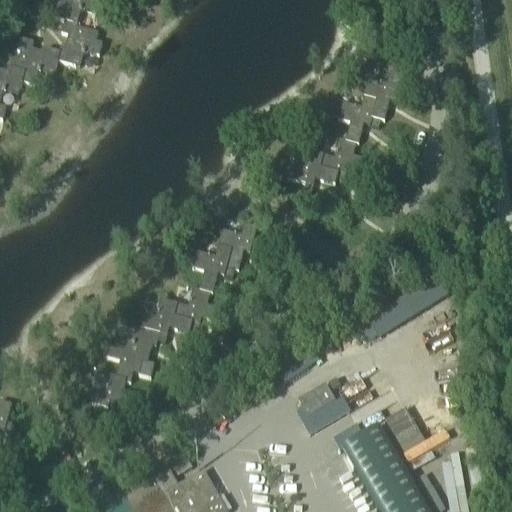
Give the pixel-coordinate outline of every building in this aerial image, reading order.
[(0,124),(3,125),(5,113),(0,111),(0,106),(2,97),(18,101),(21,89),(33,92),(37,76),(53,79),(56,66),(79,72),(83,57),(93,59),(98,36),(76,31),(80,14),(96,18),(99,4),(92,2),(92,0),(63,0),(62,5),(57,4),(53,23),(63,25),(60,38),(67,39),(63,57),(44,53),(43,56),(31,54),(33,46),(19,43),(16,57),(18,57),(17,65),(11,64),(8,77),(0,75),(0,124)] [(288,172),(284,186),(305,191),(302,200),(311,202),(314,188),(334,192),(335,189),(343,191),(347,176),(367,180),(370,168),(352,163),(355,152),(358,152),(363,132),(378,136),(380,129),(384,130),(389,109),(404,113),(405,105),(397,104),(402,84),(389,81),(386,93),(367,88),(361,116),(341,111),(337,127),(349,130),(344,148),(338,147),(334,165),(305,158),(301,175),(288,172)] [(91,395),(88,408),(107,413),(105,423),(113,425),(117,409),(137,414),(140,401),(122,396),(124,388),(129,389),(132,377),(138,379),(141,367),(146,368),(151,351),(155,352),(157,347),(165,349),(168,334),(188,339),(189,334),(197,336),(200,323),(219,328),(222,314),(206,310),(209,299),(211,299),(216,280),(235,285),(242,257),(257,261),(259,252),(251,250),(256,231),(243,228),(240,240),(221,235),(214,262),(195,257),(190,275),(203,278),(199,295),(192,294),(187,312),(159,305),(155,322),(143,319),(140,333),(135,332),(132,346),(116,342),(113,354),(107,352),(105,363),(119,366),(115,381),(108,379),(104,398),(91,395)] [(352,329),(343,335),(355,356),(377,342),(379,345),(448,303),(436,283),(384,315),(379,307),(361,316),(348,324),(352,329)] [(325,393),(297,408),(307,425),(334,409),(325,393)] [(0,434),(12,437),(15,428),(5,426),(10,408),(0,405),(0,434)] [(484,511),(470,431),(461,433),(474,511),(484,511)] [(451,470),(440,472),(446,511),(466,511),(458,461),(450,463),(451,470)] [(222,511),(202,476),(177,491),(169,477),(124,503),(128,511),(222,511)]
